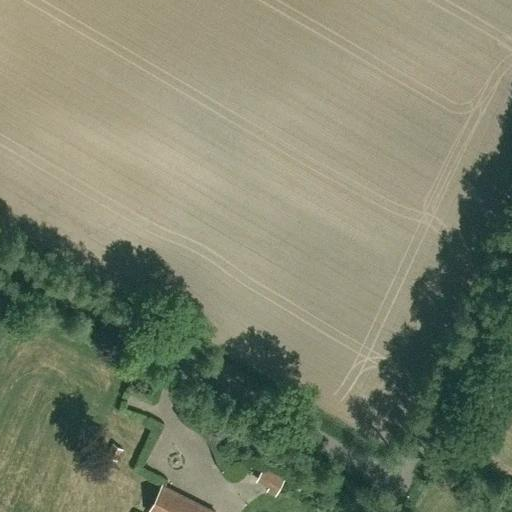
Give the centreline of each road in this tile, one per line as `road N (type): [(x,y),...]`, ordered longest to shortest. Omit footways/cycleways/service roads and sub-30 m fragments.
road 1 (residential): [(401,491),(0,249)]
road 2 (unclassified): [(401,491),(511,256)]
